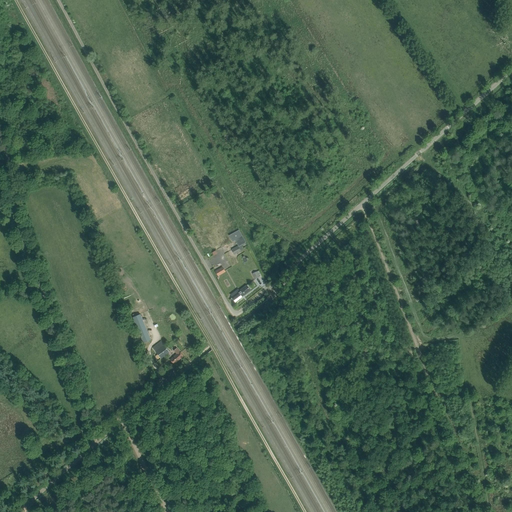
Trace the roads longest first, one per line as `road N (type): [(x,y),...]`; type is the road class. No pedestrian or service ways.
road 1 (unclassified): [(280,287),(267,288),(243,311),(230,309),(58,0)]
road 2 (unclassified): [(99,439),(20,233),(0,130)]
road 3 (unclassified): [(280,287),(302,257),(511,70)]
road 4 (unclassified): [(99,439),(280,287)]
